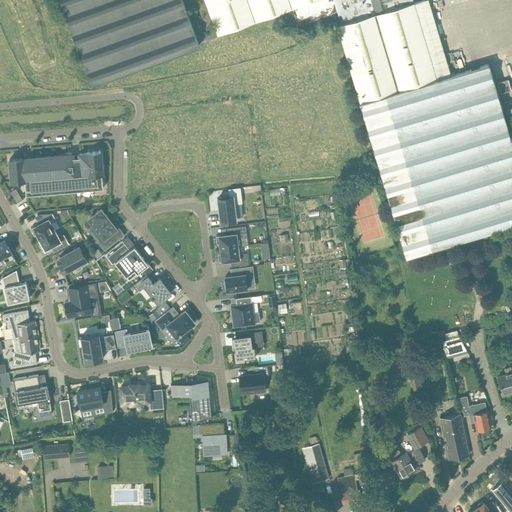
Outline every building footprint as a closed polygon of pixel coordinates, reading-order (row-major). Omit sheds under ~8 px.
[(198,44),(182,0),(60,0),(90,83),(198,44)] [(205,0),(217,33),(293,6),(298,20),(336,6),(341,24),(337,25),(406,256),(511,224),(511,142),(489,64),(437,80),(414,2),(413,3),(412,0),(205,0)] [(479,61),(498,57),(495,43),(476,47),(479,61)] [(23,158),(9,159),(11,182),(25,180),(26,195),(103,188),(102,174),(103,174),(101,151),(87,152),(87,153),(80,154),(80,157),(73,158),(72,154),(25,158),(23,158)] [(229,196),(217,198),(220,222),(236,220),(234,204),(242,203),(240,187),(228,188),(229,196)] [(16,189),(11,192),(17,202),(22,199),(16,189)] [(101,209),(88,219),(103,237),(98,242),(105,250),(115,242),(109,234),(118,227),(109,215),(107,216),(101,209)] [(41,222),(30,228),(34,235),(37,234),(39,238),(55,230),(51,223),(56,220),(52,213),(39,214),(37,215),(41,222)] [(230,234),(216,235),(217,244),(219,243),(220,248),(238,246),(237,238),(247,237),(245,225),(230,227),(230,234)] [(55,230),(39,238),(41,242),(39,244),(43,251),(54,245),(57,251),(69,244),(63,234),(58,237),(55,230)] [(0,258),(2,257),(3,259),(13,254),(8,245),(7,245),(6,245),(3,240),(0,241),(0,258)] [(125,243),(107,257),(113,263),(115,262),(129,279),(149,264),(134,246),(130,249),(125,243)] [(89,263),(80,246),(60,256),(63,262),(59,264),(64,273),(80,264),(82,267),(89,263)] [(221,253),(218,253),(219,261),(234,259),(234,266),(248,264),(247,253),(239,254),(238,246),(220,248),(221,253)] [(226,281),(225,281),(225,289),(227,288),(227,291),(247,288),(246,280),(254,279),(253,265),(239,267),(240,274),(225,276),(226,281)] [(17,270),(2,277),(8,303),(30,298),(26,282),(19,283),(17,270)] [(172,293),(160,278),(154,283),(147,274),(134,284),(140,291),(145,287),(151,295),(150,295),(153,299),(154,298),(158,304),(172,293)] [(105,281),(98,282),(100,292),(110,290),(105,281)] [(71,301),(65,302),(67,317),(92,313),(90,298),(98,297),(95,283),(69,288),(71,301)] [(236,304),(231,305),(234,326),(255,323),(255,322),(260,322),(259,312),(254,312),(252,302),(251,296),(235,298),(236,304)] [(163,304),(157,308),(161,312),(161,313),(170,307),(168,305),(166,302),(163,304)] [(171,308),(155,320),(162,329),(167,325),(177,337),(180,334),(182,333),(182,332),(195,322),(185,310),(177,316),(174,313),(171,308)] [(28,309),(3,314),(4,322),(7,322),(8,328),(11,328),(13,338),(38,334),(38,333),(37,325),(37,324),(36,324),(35,321),(35,320),(27,322),(26,318),(29,318),(28,309)] [(126,328),(115,331),(118,347),(126,345),(127,351),(130,350),(151,346),(152,346),(151,340),(149,327),(148,325),(148,329),(146,329),(127,333),(127,330),(126,328)] [(503,344),(511,341),(511,329),(500,333),(503,344)] [(251,334),(232,337),(235,361),(245,360),(245,358),(256,357),(255,355),(254,341),(261,340),(260,331),(262,331),(262,330),(250,332),(251,334)] [(116,348),(113,334),(100,337),(100,333),(80,337),(84,362),(104,359),(102,351),(116,348)] [(13,360),(10,360),(11,368),(37,363),(35,354),(33,354),(32,351),(40,350),(40,349),(39,345),(40,345),(40,344),(38,334),(13,338),(15,351),(12,351),(13,360)] [(459,338),(443,342),(448,358),(463,354),(459,338)] [(511,370),(511,371),(510,366),(504,368),(506,373),(498,375),(503,393),(511,390),(511,370)] [(6,372),(0,372),(0,375),(2,384),(10,382),(8,371),(6,372)] [(38,374),(13,379),(17,404),(18,403),(37,400),(38,405),(39,411),(40,416),(52,414),(51,409),(49,398),(50,398),(50,396),(49,396),(47,385),(46,385),(40,386),(40,385),(38,375),(38,374)] [(263,374),(239,376),(241,393),(265,390),(263,374)] [(418,377),(411,378),(412,392),(420,391),(418,377)] [(190,383),(169,385),(170,397),(188,396),(196,395),(198,412),(190,412),(191,425),(211,416),(208,380),(190,382),(190,383)] [(130,385),(121,386),(122,402),(131,401),(131,403),(142,402),(141,400),(149,400),(150,409),(164,408),(162,388),(149,390),(148,384),(139,385),(139,383),(130,384),(130,385)] [(78,391),(78,392),(78,394),(79,399),(80,404),(81,407),(82,411),(103,407),(104,411),(112,410),(112,412),(113,412),(111,389),(110,389),(110,391),(106,392),(101,393),(101,389),(100,386),(90,388),(91,389),(78,391)] [(437,388),(427,390),(429,403),(439,401),(437,388)] [(488,418),(487,410),(485,411),(484,402),(468,405),(467,398),(457,400),(459,407),(463,411),(469,410),(469,413),(471,422),(476,421),(477,430),(490,428),(490,425),(491,423),(490,420),(489,419),(488,419),(488,418)] [(469,455),(467,445),(460,414),(440,418),(448,459),(469,455)] [(223,423),(200,425),(200,433),(202,433),(203,449),(204,449),(204,451),(212,451),(217,451),(226,450),(226,446),(227,446),(226,433),(222,433),(222,431),(224,431),(223,423)] [(422,426),(417,429),(406,435),(414,449),(430,440),(422,426)] [(236,434),(230,435),(231,447),(238,446),(236,434)] [(319,444),(303,448),(312,483),(328,479),(319,444)] [(19,457),(30,456),(29,446),(17,448),(19,457)] [(425,459),(420,451),(419,448),(407,455),(406,453),(401,456),(398,450),(387,456),(391,462),(389,463),(393,470),(396,468),(401,476),(408,472),(409,475),(417,471),(414,466),(425,459)] [(108,466),(97,466),(98,478),(109,477),(108,466)] [(366,471),(360,473),(361,479),(362,481),(368,480),(366,471)] [(352,475),(338,478),(343,504),(357,501),(352,475)] [(492,489),(511,511),(511,492),(502,481),(492,489)] [(490,511),(484,502),(469,511),(490,511)]
